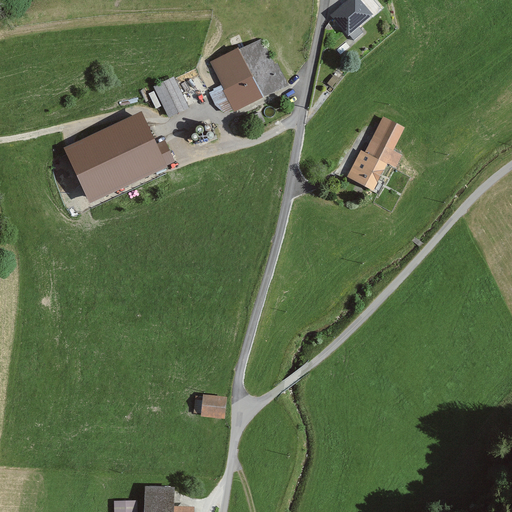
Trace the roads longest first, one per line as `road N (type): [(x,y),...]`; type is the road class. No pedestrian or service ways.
road 1 (residential): [(237,411),(239,372),(278,238),(324,0)]
road 2 (residential): [(511,164),(347,334),(269,396),(237,411)]
